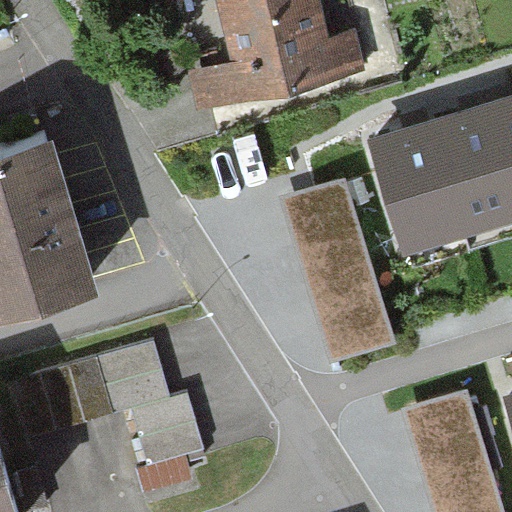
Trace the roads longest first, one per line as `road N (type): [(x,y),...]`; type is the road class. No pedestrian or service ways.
road 1 (residential): [(22,0),(159,199),(353,511)]
road 2 (unknown): [(194,254),(92,312),(0,333)]
